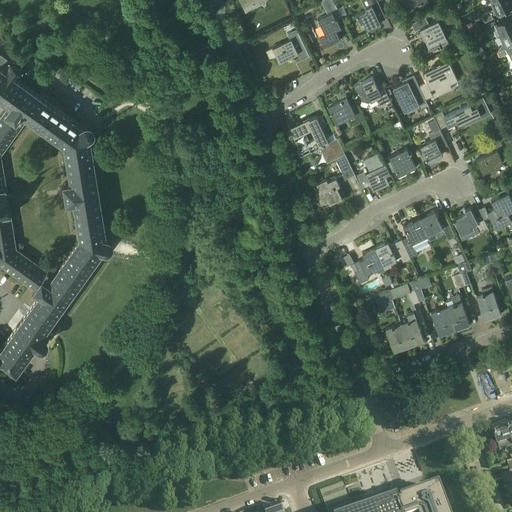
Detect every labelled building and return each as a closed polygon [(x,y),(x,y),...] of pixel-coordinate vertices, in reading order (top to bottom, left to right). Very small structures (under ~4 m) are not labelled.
[(337,18),(341,16),(333,0),(320,0),(321,0),(327,14),(318,18),(318,19),(316,20),(319,26),(321,25),(325,34),(320,37),(325,46),(340,38),(336,29),(341,27),(337,18)] [(381,23),(376,13),(382,10),(378,1),(377,0),(368,0),(371,4),(365,7),(366,9),(356,14),(357,18),(359,17),(361,22),(364,21),(368,29),(381,23)] [(402,0),(408,12),(420,6),(419,4),(427,0),(402,0)] [(511,6),(511,1),(511,0),(494,0),(497,7),(483,13),(487,20),(495,17),(494,14),(511,6)] [(499,28),(502,34),(511,29),(511,15),(496,22),(495,19),(488,22),(492,31),(499,28)] [(438,19),(428,23),(425,16),(411,23),(415,31),(420,28),(430,49),(439,44),(440,47),(449,43),(438,19)] [(471,22),(465,25),(469,32),(475,29),(471,22)] [(296,53),(299,60),(309,55),(296,29),(287,33),(290,38),(272,47),(279,61),(296,53)] [(505,41),(501,49),(511,44),(511,29),(502,34),(505,41)] [(510,51),(511,55),(511,44),(501,49),(504,54),(510,51)] [(88,124),(87,124),(87,125),(86,125),(85,125),(84,126),(17,78),(23,70),(20,67),(21,64),(16,60),(14,63),(0,52),(0,96),(11,104),(0,120),(0,261),(36,286),(33,290),(39,295),(0,349),(0,348),(0,362),(14,372),(17,368),(36,341),(39,343),(39,344),(40,344),(41,344),(42,344),(43,344),(44,344),(45,343),(46,343),(46,342),(47,341),(47,340),(47,339),(47,338),(46,337),(46,336),(45,335),(42,333),(103,249),(104,249),(105,249),(106,249),(107,249),(108,249),(109,249),(109,248),(110,247),(111,247),(111,246),(112,245),(112,244),(112,243),(112,242),(112,241),(111,240),(110,239),(109,238),(108,237),(107,237),(106,237),(89,136),(90,136),(91,135),(92,135),(92,134),(93,133),(93,132),(93,131),(93,130),(93,129),(93,128),(93,127),(92,127),(92,126),(91,125),(90,125),(89,125),(88,124)] [(425,99),(434,95),(434,97),(446,91),(444,86),(458,80),(448,60),(422,72),(427,81),(419,85),(425,99)] [(485,66),(487,71),(494,67),(491,63),(485,66)] [(426,101),(425,99),(419,85),(413,74),(402,80),(403,82),(392,87),(404,111),(419,103),(419,104),(426,101)] [(384,87),(379,89),(372,76),(361,81),(362,82),(355,88),(361,95),(361,100),(368,102),(372,98),(376,98),(379,104),(384,103),(385,106),(384,108),(391,109),(394,108),(388,95),(385,90),(384,87)] [(358,107),(353,109),(347,95),(340,98),(340,99),(327,105),(336,123),(355,114),(358,122),(365,119),(358,107)] [(483,96),(444,114),(442,110),(433,114),(439,128),(448,125),(448,126),(456,122),(458,125),(490,110),(483,96)] [(389,116),(392,121),(398,118),(396,113),(389,116)] [(337,136),(329,140),(317,115),(290,128),(301,152),(318,143),(327,162),(335,158),(345,153),(337,136)] [(432,129),(434,130),(439,128),(435,118),(428,122),(432,129)] [(443,154),(440,148),(438,144),(445,140),(439,128),(428,133),(432,139),(420,145),(428,161),(443,154)] [(488,152),(486,153),(476,158),(483,171),(503,161),(501,156),(507,154),(500,140),(485,147),(488,152)] [(391,160),(385,163),(390,173),(396,170),(398,174),(416,165),(407,146),(389,154),(391,160)] [(360,164),(364,171),(355,175),(362,188),(370,184),(373,190),(389,182),(387,177),(391,175),(390,173),(385,163),(380,151),(363,159),(365,162),(360,164)] [(335,158),(343,174),(336,177),(336,176),(328,180),(326,178),(316,182),(319,188),(315,190),(321,203),(328,200),(329,203),(342,197),(337,186),(340,185),(338,182),(355,174),(345,153),(335,158)] [(478,208),(481,214),(483,219),(489,216),(495,229),(511,221),(507,212),(511,209),(511,199),(508,191),(491,199),(495,207),(487,211),(485,205),(478,208)] [(466,211),(453,218),(463,239),(487,228),(483,219),(481,214),(476,217),(470,206),(465,209),(466,211)] [(434,209),(419,217),(427,235),(442,228),(448,240),(456,236),(448,219),(441,223),(434,209)] [(408,235),(401,238),(410,257),(418,254),(415,248),(430,241),(427,235),(419,217),(403,224),(408,235)] [(387,240),(375,246),(384,265),(401,257),(403,261),(410,257),(401,238),(389,244),(387,240)] [(367,273),(384,265),(375,246),(362,252),(364,256),(354,261),(362,279),(368,276),(367,273)] [(496,274),(502,271),(495,250),(488,253),(491,261),(496,274)] [(491,261),(488,253),(477,257),(480,265),(491,261)] [(471,282),(466,270),(472,268),(469,260),(457,264),(460,273),(464,285),(471,282)] [(464,285),(460,273),(454,275),(458,287),(464,285)] [(422,277),(425,286),(431,284),(428,275),(422,277)] [(412,280),(415,289),(421,287),(418,278),(412,280)] [(415,317),(401,322),(409,344),(424,339),(419,324),(421,323),(414,303),(413,303),(408,291),(415,289),(412,280),(394,287),(389,289),(392,297),(406,292),(415,317)] [(485,317),(486,320),(501,314),(500,312),(501,311),(492,286),(481,289),(483,293),(477,295),(484,317),(485,317)] [(425,299),(421,287),(415,289),(419,301),(425,299)] [(374,294),(377,302),(392,297),(389,289),(374,294)] [(419,301),(415,289),(408,291),(413,303),(414,303),(419,301)] [(470,322),(462,300),(459,294),(451,297),(452,299),(445,301),(447,306),(455,328),(457,327),(458,330),(470,325),(469,323),(470,322)] [(394,350),(409,344),(401,322),(395,306),(392,297),(377,302),(380,312),(393,307),(399,323),(386,328),(394,350)] [(439,333),(455,328),(447,306),(431,311),(439,333)] [(511,444),(505,425),(491,430),(499,452),(511,447),(511,444)] [(502,480),(507,494),(511,492),(511,470),(510,471),(511,477),(502,480)] [(343,483),(322,491),(330,511),(335,511),(351,506),(343,483)] [(437,511),(429,489),(395,501),(364,511),(437,511)]
